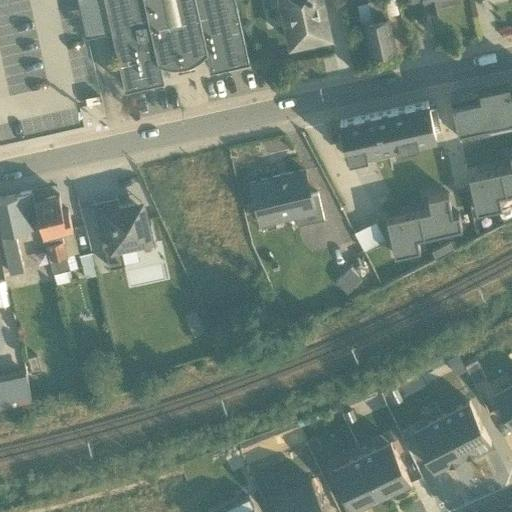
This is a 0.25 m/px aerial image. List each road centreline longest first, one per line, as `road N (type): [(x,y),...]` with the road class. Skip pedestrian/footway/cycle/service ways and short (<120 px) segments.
road 1 (tertiary): [(511,59),(0,172)]
road 2 (unknown): [(95,0),(124,144)]
